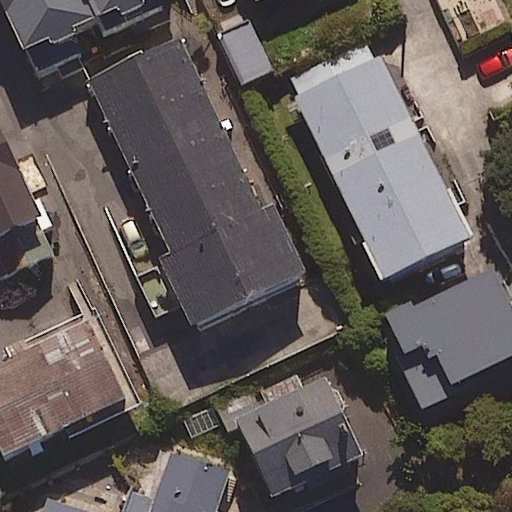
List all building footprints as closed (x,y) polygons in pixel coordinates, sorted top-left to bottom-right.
[(157,0),(1,0),(39,81),(88,58),(78,36),(98,27),(102,36),(152,13),(148,4),(157,0)] [(259,0),(265,14),(280,8),(277,0),(259,0)] [(511,39),(511,33),(499,0),(453,0),(474,54),(511,39)] [(472,241),(373,40),(288,82),(387,283),(472,241)] [(171,341),(190,345),(310,292),(275,214),(262,220),(188,53),(93,95),(171,270),(159,275),(167,294),(158,311),(159,326),(171,341)] [(0,281),(56,258),(0,127),(0,281)] [(511,379),(511,318),(500,290),(388,338),(427,427),(457,413),(454,404),(511,379)] [(128,413),(91,332),(0,373),(0,453),(7,468),(128,413)] [(244,444),(278,511),(297,511),(367,476),(329,400),(244,444)] [(219,511),(233,472),(174,452),(159,499),(132,490),(124,511),(80,511),(49,501),(45,511),(219,511)]
